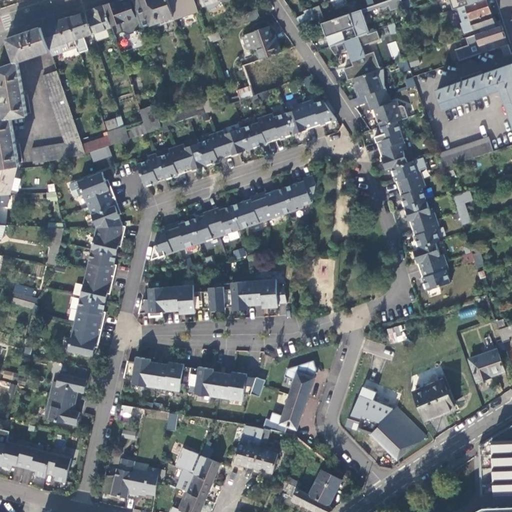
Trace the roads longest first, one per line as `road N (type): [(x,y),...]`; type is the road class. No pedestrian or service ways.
road 1 (residential): [(349,318),(399,301),(403,283),(379,198),(346,140),(148,208)]
road 2 (residential): [(121,336),(292,334),(349,318)]
road 3 (residential): [(349,318),(354,344),(332,428),(387,489)]
road 4 (residential): [(121,336),(77,509)]
road 5 (residential): [(271,0),(356,126)]
road 6 (secondary): [(387,489),(511,407)]
road 7 (residential): [(148,208),(121,336)]
